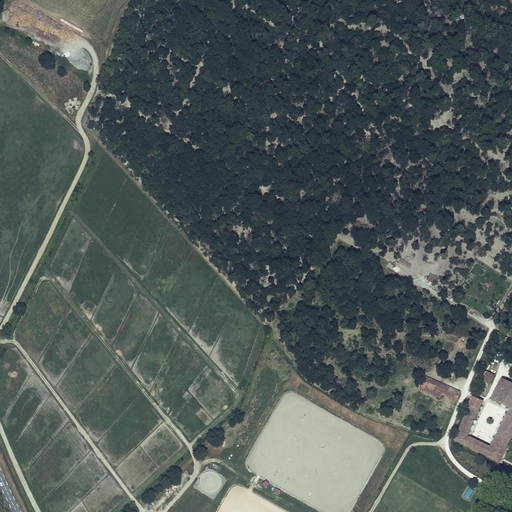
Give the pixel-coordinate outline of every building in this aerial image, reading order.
[(402,259),(398,265),(408,272),(412,265),(402,259)] [(433,284),(436,277),(430,274),(427,281),(433,284)] [(494,376),(483,370),(481,376),(483,377),(482,380),(490,384),(494,376)] [(420,387),(426,393),(436,397),(441,385),(424,377),(420,387)] [(511,384),(501,379),(491,399),(509,409),(511,409),(511,384)] [(441,385),(436,397),(440,399),(441,395),(454,401),(458,392),(441,385)] [(469,408),(464,420),(472,423),(482,401),(472,397),(467,407),(469,408)] [(457,436),(455,440),(500,463),(511,437),(511,414),(508,412),(490,448),(466,436),(465,439),(457,436)] [(464,420),(457,436),(465,439),(466,436),(472,423),(464,420)] [(463,497),(469,499),(474,489),(468,486),(463,497)]
